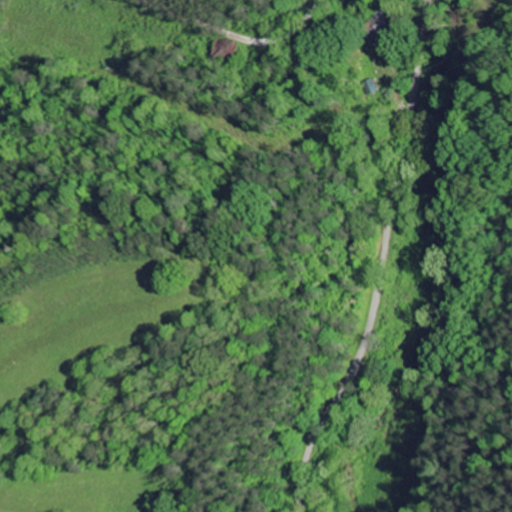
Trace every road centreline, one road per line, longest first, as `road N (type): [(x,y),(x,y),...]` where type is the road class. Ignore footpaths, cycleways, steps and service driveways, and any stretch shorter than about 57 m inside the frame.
road 1 (residential): [(298,511),(325,411),(369,318),(423,0)]
road 2 (residential): [(319,0),(297,24),(254,44),(135,0)]
